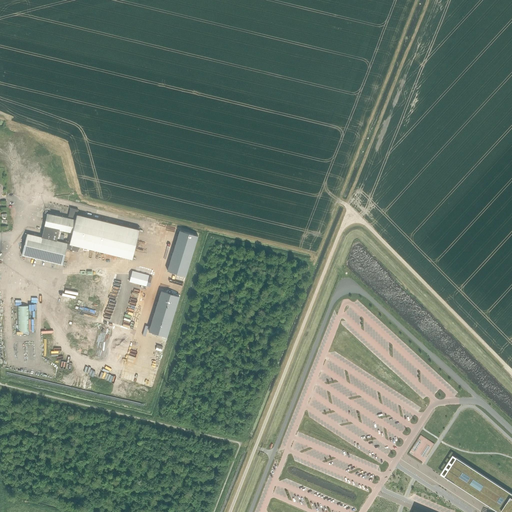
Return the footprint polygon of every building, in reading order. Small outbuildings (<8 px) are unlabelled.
[(52,178),(54,180),(61,173),(59,171),(52,178)] [(67,248),(78,251),(79,246),(132,259),(140,230),(77,215),(78,210),(70,208),(68,218),(47,213),(42,237),(27,233),(22,255),(63,265),(67,248)] [(179,231),(167,271),(186,276),(198,237),(179,231)] [(147,286),(149,276),(132,271),(130,281),(147,286)] [(100,275),(97,298),(108,299),(111,276),(100,275)] [(161,291),(149,331),(168,337),(180,297),(161,291)] [(18,306),(18,332),(28,332),(28,306),(18,306)] [(168,337),(149,331),(138,368),(156,373),(168,337)] [(511,511),(511,493),(457,458),(445,476),(499,511),(511,511)]
